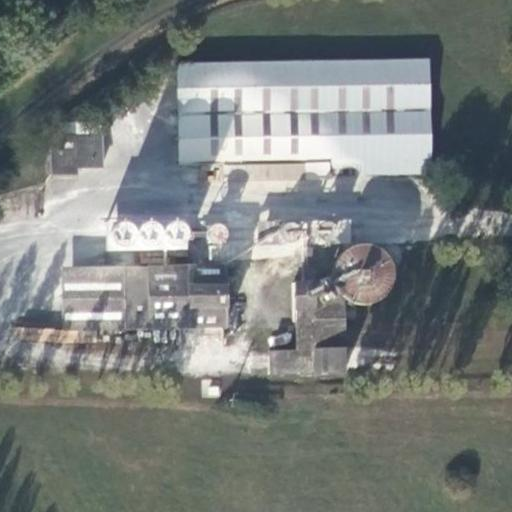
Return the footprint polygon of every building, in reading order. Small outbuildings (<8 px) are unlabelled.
[(328,164),(430,162),(428,59),(176,63),(178,165),(223,164),(223,180),(329,178),(329,169),(328,164)] [(60,123),(60,136),(76,136),(76,123),(60,123)] [(76,136),(60,136),(51,136),(51,174),(76,174),(76,167),(101,167),(101,135),(76,136)] [(430,174),(430,162),(328,164),(329,169),(354,168),(354,176),(430,174)] [(125,298),(61,299),(62,331),(224,328),(223,267),(124,268),(125,298)] [(61,269),(61,299),(125,298),(124,268),(61,269)] [(295,322),(344,320),(343,297),(341,296),(339,293),(337,291),(335,285),(334,282),(294,283),(295,322)] [(345,372),(344,320),(295,322),(296,351),(268,351),(269,374),(345,372)]
